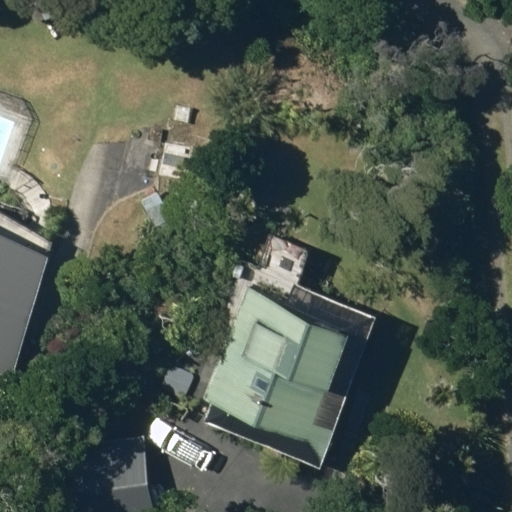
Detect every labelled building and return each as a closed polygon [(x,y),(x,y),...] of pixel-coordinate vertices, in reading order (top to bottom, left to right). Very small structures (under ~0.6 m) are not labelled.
[(41,0),(51,17),(70,6),(67,0),(41,0)] [(149,197),(163,230),(185,221),(170,188),(149,197)] [(0,366),(20,373),(66,251),(0,227),(0,366)] [(212,394),(223,398),(215,419),(333,465),(394,309),(309,276),(301,298),(257,280),(212,394)] [(162,511),(154,438),(94,445),(102,511),(162,511)]
